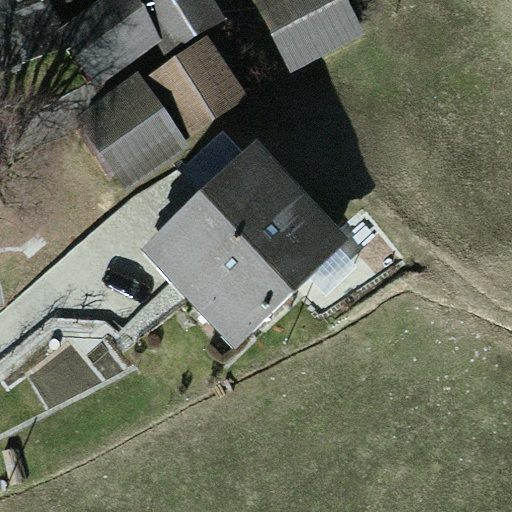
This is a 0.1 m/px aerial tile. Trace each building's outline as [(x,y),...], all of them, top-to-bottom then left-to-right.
[(85,0),(0,0),(0,79),(56,57),(48,37),(60,32),(52,13),(85,0)] [(223,23),(208,0),(122,0),(57,40),(93,97),(159,56),(162,61),(223,23)] [(369,38),(349,0),(259,0),(296,74),(369,38)] [(245,103),(205,47),(144,89),(140,83),(75,129),(123,198),(189,152),(185,145),(245,103)] [(349,253),(259,147),(143,244),(232,350),(349,253)]
